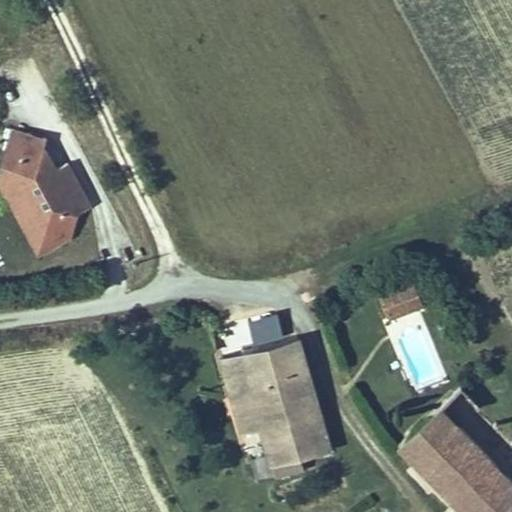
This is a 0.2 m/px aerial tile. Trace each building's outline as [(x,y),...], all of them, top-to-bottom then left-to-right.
[(13,130),(2,166),(17,171),(29,135),(13,130)] [(2,166),(0,170),(0,191),(4,193),(27,200),(44,235),(66,242),(73,220),(89,212),(66,166),(53,173),(39,168),(48,142),(29,135),(17,171),(2,166)] [(35,257),(66,242),(44,235),(27,200),(4,193),(35,257)] [(387,319),(422,306),(414,285),(379,298),(387,319)] [(258,431),(269,468),(288,463),(286,455),(321,445),(291,341),(237,357),(258,431)] [(258,431),(237,357),(218,362),(240,436),(258,431)] [(511,511),(511,458),(451,395),(394,450),(453,511),(511,511)]
